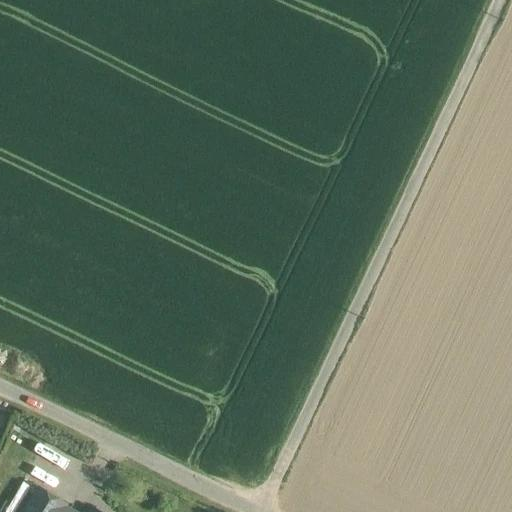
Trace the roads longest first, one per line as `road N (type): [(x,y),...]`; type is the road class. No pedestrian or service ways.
road 1 (unclassified): [(267,511),(503,0)]
road 2 (unclassified): [(0,382),(262,511)]
